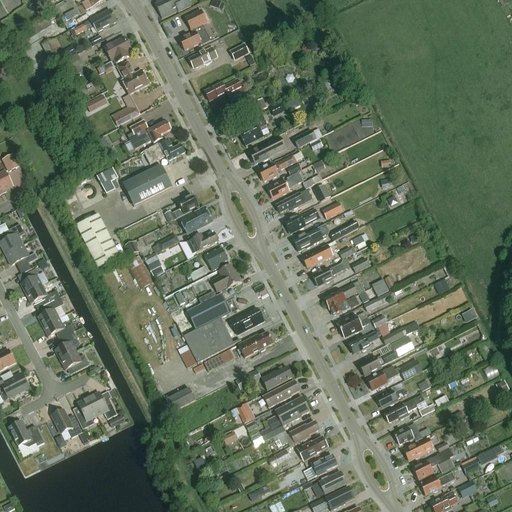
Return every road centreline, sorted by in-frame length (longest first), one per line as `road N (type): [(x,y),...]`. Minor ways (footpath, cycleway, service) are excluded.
road 1 (tertiary): [(352,429),(265,257)]
road 2 (tertiary): [(219,169),(140,18)]
